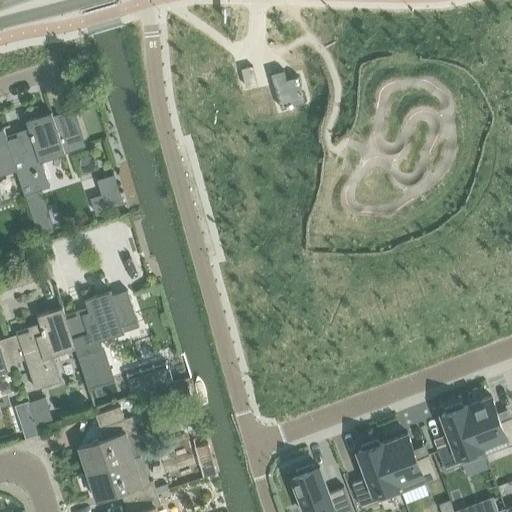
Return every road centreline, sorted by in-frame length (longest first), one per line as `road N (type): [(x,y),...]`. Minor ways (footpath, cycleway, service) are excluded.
road 1 (unclassified): [(147,0),(156,102),(252,447)]
road 2 (residential): [(511,349),(252,447)]
